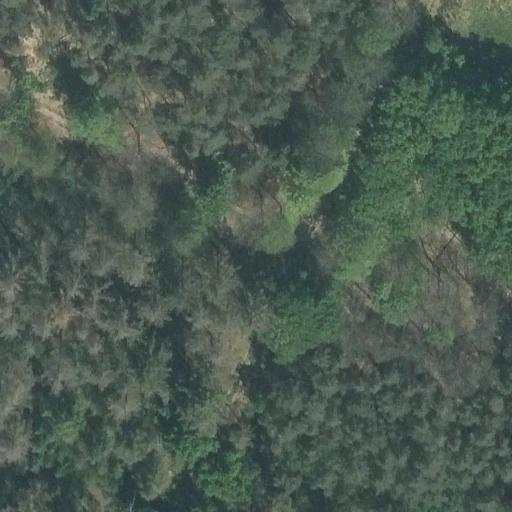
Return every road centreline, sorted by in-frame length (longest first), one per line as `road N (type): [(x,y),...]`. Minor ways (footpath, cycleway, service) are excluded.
road 1 (track): [(299,233),(0,82)]
road 2 (track): [(299,233),(160,511)]
road 3 (track): [(416,0),(299,233)]
road 4 (track): [(299,233),(511,332)]
